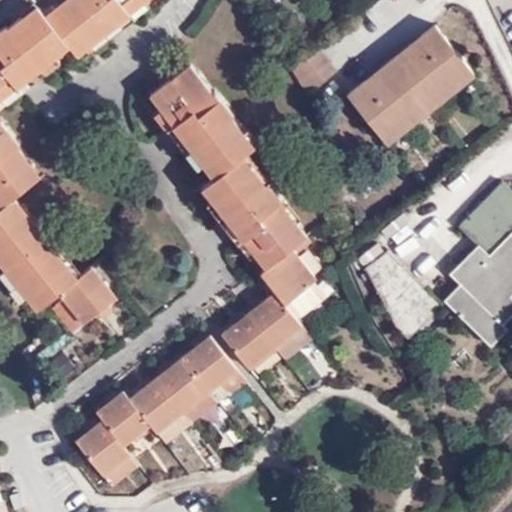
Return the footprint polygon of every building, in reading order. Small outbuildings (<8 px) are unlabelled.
[(65,291),(86,314),(117,290),(92,259),(77,269),(55,242),(60,236),(41,212),(34,216),(13,191),(38,170),(14,141),(21,135),(1,111),(0,112),(0,89),(12,80),(18,87),(32,77),(25,68),(65,35),(78,51),(117,19),(121,24),(133,14),(127,7),(136,0),(0,0),(0,267),(9,262),(40,300),(60,285),(65,291)] [(474,70),(437,22),(348,94),(387,142),(474,70)] [(336,68),(317,44),(291,66),(304,94),(336,68)] [(251,355),(278,333),(301,316),(286,296),(314,273),(291,239),(300,231),(280,201),(284,196),(269,172),(262,176),(242,146),(249,140),(229,110),(234,106),(218,82),(209,88),(188,60),(153,87),(174,115),(166,121),(175,134),(184,129),(212,169),(202,178),(223,205),(216,210),(227,224),(235,218),(265,259),(260,264),(273,283),(225,323),(251,355)] [(509,327),(502,320),(494,312),(510,294),(511,292),(511,190),(501,180),(459,224),(478,242),(489,253),(461,282),(444,300),(490,346),(509,327)] [(450,272),(461,282),(489,253),(478,242),(450,272)] [(444,305),(389,249),(366,267),(398,325),(409,339),(444,305)] [(305,311),(329,292),(317,276),(293,296),(305,311)] [(74,324),(86,314),(65,291),(54,300),(74,324)] [(494,312),(502,320),(511,309),(511,295),(510,294),(494,312)] [(301,316),(278,333),(288,346),(310,328),(301,316)] [(81,433),(107,466),(117,457),(133,445),(126,436),(151,415),(159,423),(160,422),(185,402),(222,372),(237,359),(211,328),(132,390),(125,381),(101,401),(107,411),(81,433)] [(247,372),(237,359),(222,372),(232,384),(247,372)] [(232,384),(222,372),(185,402),(193,413),(232,384)] [(185,402),(160,422),(168,433),(193,413),(185,402)] [(117,457),(125,467),(141,454),(133,445),(117,457)] [(117,457),(107,466),(116,475),(125,467),(117,457)] [(25,508),(19,491),(10,494),(15,510),(25,508)]
